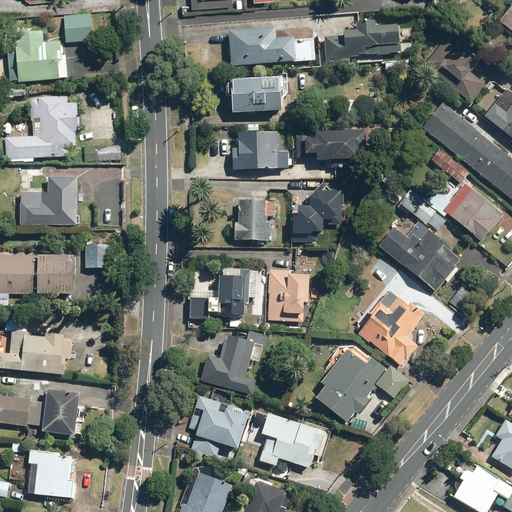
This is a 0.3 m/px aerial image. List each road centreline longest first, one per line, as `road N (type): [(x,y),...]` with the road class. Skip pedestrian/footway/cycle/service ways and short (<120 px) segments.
road 1 (tertiary): [(133,511),(153,368),(158,187),(148,0)]
road 2 (secondary): [(363,511),(508,334)]
